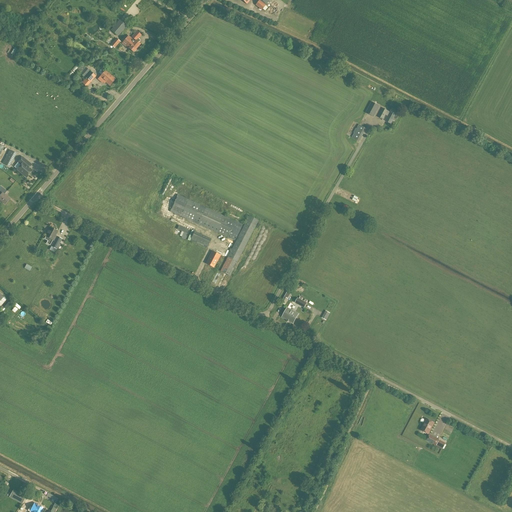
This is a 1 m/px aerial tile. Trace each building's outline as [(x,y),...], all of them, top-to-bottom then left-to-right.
[(261,10),(270,0),(259,0),(255,5),(261,10)] [(118,36),(126,26),(119,20),(111,30),(118,36)] [(138,39),(141,35),(136,31),(131,37),(133,38),(132,39),(128,36),(121,44),(129,50),(129,49),(133,52),(140,44),(138,43),(140,40),(138,39)] [(115,48),(120,42),(116,38),(110,44),(115,48)] [(91,82),(96,76),(82,64),(77,70),(91,82)] [(110,86),(115,79),(105,71),(100,77),(110,86)] [(374,117),(379,106),(371,102),(365,113),(374,117)] [(390,112),(387,111),(387,110),(382,108),(378,117),(383,120),(385,115),(388,116),(385,121),(391,124),(394,118),(396,119),(398,116),(396,115),(397,112),(392,109),(390,112)] [(362,137),(355,133),(352,138),(357,140),(359,141),(362,137)] [(9,167),(16,154),(10,150),(2,163),(9,167)] [(26,178),(32,171),(29,168),(31,165),(22,157),(18,162),(21,165),(17,170),(26,178)] [(0,200),(4,204),(9,199),(4,195),(6,191),(0,186),(0,192),(0,193),(0,200)] [(235,221),(224,216),(177,195),(170,211),(217,233),(235,241),(242,225),(235,221)] [(230,276),(258,221),(249,216),(232,249),(230,248),(229,251),(230,252),(220,272),(230,276)] [(185,231),(182,237),(186,239),(190,229),(179,225),(178,229),(185,231)] [(50,246),(53,240),(57,232),(50,228),(45,236),(49,238),(46,244),(50,246)] [(207,248),(211,239),(194,231),(190,240),(207,248)] [(56,249),(62,239),(56,236),(51,246),(56,249)] [(217,261),(220,255),(211,251),(208,258),(209,258),(206,264),(213,268),(217,261)] [(302,300),(303,298),(300,297),(299,299),(297,298),(295,303),(304,308),(307,303),(302,300)] [(293,324),(298,314),(287,308),(282,317),(293,324)] [(328,319),(331,312),(326,310),(323,317),(328,319)] [(428,434),(434,423),(427,419),(421,430),(428,434)] [(435,446),(439,439),(429,434),(426,441),(435,446)] [(26,496),(13,489),(11,494),(9,493),(7,496),(9,497),(22,504),(26,496)] [(30,506),(26,511),(44,511),(46,509),(43,508),(37,505),(37,504),(35,503),(33,508),(30,506)]
